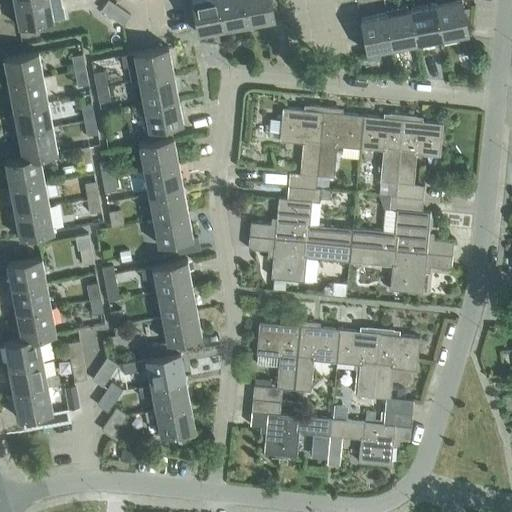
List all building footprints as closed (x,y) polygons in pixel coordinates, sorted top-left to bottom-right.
[(53,19),(49,0),(13,0),(18,26),(53,19)] [(123,24),(130,14),(110,0),(107,0),(101,9),(123,24)] [(218,0),(191,0),(198,33),(224,28),(218,0)] [(244,0),(218,0),(224,28),(249,24),(244,0)] [(274,19),(270,0),(244,0),(249,24),(274,19)] [(468,33),(461,0),(448,0),(435,3),(442,38),(468,33)] [(442,38),(435,3),(411,7),(413,20),(417,43),(442,38)] [(417,43),(413,20),(411,7),(386,12),(393,47),(417,43)] [(393,47),(386,12),(360,17),(367,52),(393,47)] [(173,71),(168,46),(121,55),(123,65),(135,63),(138,78),(173,71)] [(3,57),(8,83),(43,76),(38,50),(3,57)] [(71,55),(74,70),(85,68),(84,62),(82,53),(71,55)] [(88,83),(85,68),(74,70),(77,85),(88,83)] [(93,71),(96,86),(107,84),(104,69),(93,71)] [(178,96),(173,71),(138,78),(143,103),(178,96)] [(48,101),(43,76),(8,83),(12,108),(48,101)] [(110,99),(107,84),(96,86),(99,101),(110,99)] [(183,122),(178,96),(143,103),(147,128),(144,129),(146,141),(172,136),(170,124),(183,122)] [(53,126),(48,101),(12,108),(17,133),(53,126)] [(81,105),(84,121),(95,118),(92,103),(81,105)] [(283,106),(280,139),(303,141),(300,172),(289,171),(288,184),(316,187),(316,186),(323,105),(310,104),(309,109),(283,106)] [(316,186),(316,187),(320,188),(323,188),(327,188),(328,175),(334,176),(337,145),(359,147),(362,114),(336,111),(337,106),(323,105),(316,186)] [(396,182),(403,113),(389,111),(389,116),(362,114),(359,147),(382,149),(379,180),(396,182)] [(417,114),(403,113),(396,182),(395,194),(423,197),(424,184),(413,182),(416,152),(439,155),(443,122),(416,119),(417,114)] [(97,133),(95,118),(84,121),(86,135),(97,133)] [(57,151),(53,126),(17,133),(22,157),(22,158),(40,154),(40,155),(57,151)] [(174,136),(172,136),(146,141),(138,143),(143,168),(178,161),(174,136)] [(93,170),(91,161),(89,146),(78,148),(80,163),(63,166),(65,175),(93,170)] [(44,180),(40,155),(40,154),(22,158),(22,157),(4,160),(9,186),(44,180)] [(99,161),(102,176),(113,174),(110,159),(99,161)] [(183,186),(178,161),(143,168),(148,193),(183,186)] [(116,189),(113,174),(102,176),(105,191),(116,189)] [(49,204),(44,180),(9,186),(14,211),(49,204)] [(84,182),(87,197),(98,195),(95,180),(84,182)] [(250,220),(249,234),(350,244),(352,227),(316,223),(318,201),(319,201),(319,197),(320,191),(320,188),(316,187),(288,184),(287,197),(278,196),(276,222),(250,220)] [(188,211),(183,186),(148,193),(152,218),(188,211)] [(329,188),(327,188),(323,188),(320,188),(320,191),(319,197),(328,198),(329,188)] [(352,227),(350,244),(452,253),(453,240),(427,237),(430,211),(421,210),(397,208),(389,208),(390,193),(378,192),(378,193),(383,207),(385,207),(383,229),(352,227)] [(421,210),(423,197),(395,194),(390,193),(389,208),(397,208),(421,210)] [(101,210),(98,195),(87,197),(90,212),(101,210)] [(54,230),(49,204),(14,211),(19,237),(54,230)] [(111,226),(122,224),(119,208),(108,211),(111,226)] [(193,237),(188,211),(152,218),(157,244),(171,241),(174,254),(200,249),(198,236),(193,237)] [(88,234),(74,236),(77,249),(80,249),(83,264),(93,262),(91,246),(88,234)] [(249,234),(247,247),(273,250),(271,276),(274,277),(286,278),(304,280),(315,281),(317,257),(349,260),(350,244),(249,234)] [(450,267),(452,253),(350,244),(349,260),(391,265),(389,288),(422,291),(425,265),(450,267)] [(131,259),(129,249),(120,251),(121,261),(131,259)] [(6,263),(11,289),(46,282),(41,256),(6,263)] [(187,258),(151,265),(141,267),(143,277),(153,276),(156,291),(192,284),(187,258)] [(105,282),(115,279),(112,264),(102,266),(105,282)] [(274,277),(273,288),(285,289),(286,278),(274,277)] [(51,306),(46,282),(11,289),(16,313),(51,306)] [(86,284),(89,299),(100,297),(97,282),(86,284)] [(347,283),(333,282),(332,295),(345,297),(347,283)] [(197,309),(192,284),(156,291),(161,316),(197,309)] [(103,312),(100,297),(89,299),(92,314),(103,312)] [(56,332),(51,306),(16,313),(20,338),(20,339),(38,335),(38,336),(56,332)] [(113,325),(124,323),(121,308),(110,310),(113,325)] [(202,335),(197,309),(161,316),(166,341),(151,344),(153,356),(179,351),(177,339),(202,335)] [(293,388),(300,319),(286,317),(285,322),(259,320),(256,353),(280,355),(277,385),(254,383),(252,397),(280,400),(280,398),(281,387),(293,388)] [(313,358),(336,361),(339,328),(313,325),(313,320),(300,319),(293,388),(281,387),(280,398),(302,401),(303,389),(310,390),(313,358)] [(373,396),(380,326),(366,325),(365,330),(339,328),(336,361),(359,363),(356,394),(373,396)] [(416,368),(419,335),(393,333),(393,328),(380,326),(373,396),(385,397),(384,409),(412,412),(413,399),(390,396),(393,366),(416,368)] [(43,360),(38,336),(38,335),(20,339),(20,338),(3,342),(8,367),(43,360)] [(68,342),(71,354),(82,352),(79,340),(68,342)] [(153,356),(136,360),(138,371),(147,369),(150,383),(150,384),(185,377),(180,351),(179,351),(153,356)] [(87,378),(82,352),(71,354),(76,380),(87,378)] [(102,386),(117,364),(106,356),(92,379),(102,386)] [(58,372),(46,374),(43,360),(8,367),(12,392),(48,385),(60,383),(58,372)] [(150,383),(138,386),(140,396),(152,394),(154,408),(154,409),(190,402),(185,377),(150,384),(150,383)] [(107,411),(122,389),(111,382),(96,404),(107,411)] [(53,411),(48,385),(12,392),(17,418),(42,413),(44,426),(70,421),(68,408),(53,411)] [(75,386),(65,388),(69,408),(79,406),(75,386)] [(279,413),(279,412),(280,400),(252,397),(251,410),(279,413)] [(195,428),(190,402),(154,409),(154,408),(145,410),(147,420),(156,418),(159,434),(175,431),(191,428),(195,428)] [(335,417),(345,418),(346,406),(336,405),(335,417)] [(112,436),(127,414),(116,407),(101,429),(112,436)] [(410,425),(412,412),(384,409),(383,422),(410,425)] [(298,432),(329,435),(331,417),(279,412),(279,413),(251,410),(250,424),(266,425),(263,452),(296,455),(298,432)] [(375,411),(366,410),(365,420),(374,421),(375,411)] [(409,439),(410,425),(383,422),(374,421),(365,420),(345,418),(335,417),(331,417),(329,435),(360,437),(358,461),(391,464),(393,437),(409,439)] [(191,428),(175,431),(177,441),(193,438),(191,428)] [(327,442),(319,441),(318,457),(326,458),(327,442)] [(135,462),(137,446),(125,445),(124,461),(135,462)] [(329,449),(327,463),(339,464),(341,450),(329,449)]
